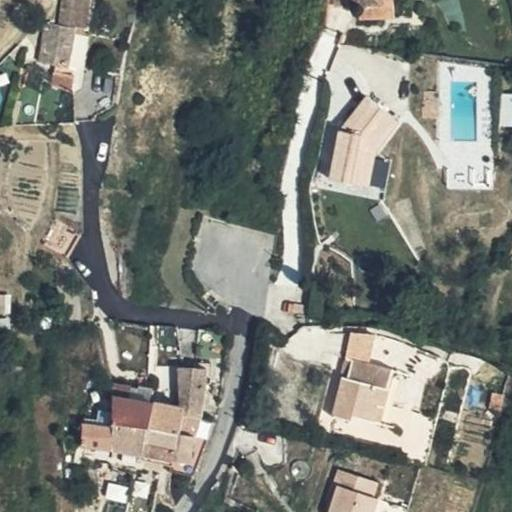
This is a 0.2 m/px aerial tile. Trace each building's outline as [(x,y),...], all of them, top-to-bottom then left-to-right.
[(67,65),(76,27),(82,0),(73,0),(67,25),(58,24),(49,23),(40,60),(67,65)] [(65,0),(58,24),(67,25),(73,0),(65,0)] [(82,0),(76,27),(85,28),(92,0),(82,0)] [(31,80),(21,125),(62,124),(69,93),(53,85),(31,80)] [(443,123),(443,105),(441,104),(442,92),(429,92),(428,104),(425,103),(424,122),(443,123)] [(341,133),(334,173),(364,179),(374,180),(378,154),(402,122),(370,97),(341,133)] [(364,179),(334,173),(332,180),(362,185),(364,179)] [(374,180),(364,179),(362,185),(373,187),(374,180)] [(79,235),(54,223),(41,247),(66,260),(79,235)] [(201,252),(205,232),(197,231),(194,250),(201,252)] [(345,336),(338,364),(344,366),(344,364),(359,369),(366,342),(345,336)] [(359,369),(344,364),(344,366),(339,383),(335,382),(325,423),(342,428),(344,425),(364,430),(368,413),(375,414),(384,376),(359,369)] [(210,424),(193,420),(195,407),(201,371),(174,370),(175,412),(167,410),(150,407),(148,406),(144,434),(140,459),(163,464),(165,464),(164,478),(166,478),(188,482),(193,470),(202,444),(210,424)] [(140,459),(144,434),(148,406),(150,407),(152,393),(143,391),(139,391),(138,403),(120,401),(121,388),(111,387),(109,414),(108,427),(105,452),(140,459)] [(139,391),(121,388),(120,401),(138,403),(139,391)] [(79,429),(80,450),(105,452),(108,427),(109,414),(93,413),(92,422),(83,421),(82,429),(79,429)] [(371,488),(330,476),(326,491),(333,493),(328,507),(326,511),(372,511),(375,503),(367,501),(371,488)] [(333,493),(326,491),(321,505),(328,507),(333,493)] [(380,511),(383,505),(375,503),(372,511),(380,511)]
